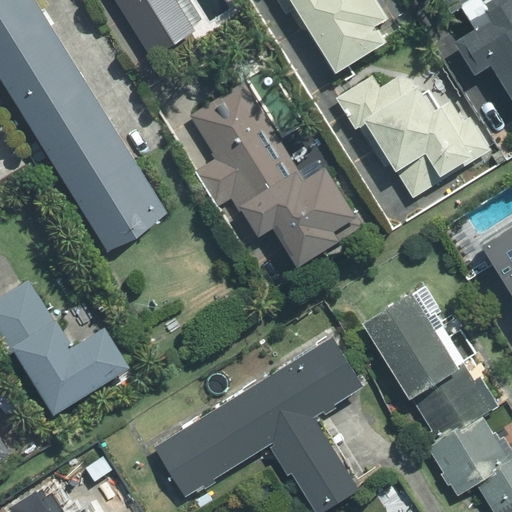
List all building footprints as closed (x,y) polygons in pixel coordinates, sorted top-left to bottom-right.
[(22,0),(0,0),(0,97),(97,257),(157,221),(22,0)] [(108,0),(144,58),(189,31),(170,0),(108,0)] [(277,0),(324,83),(396,43),(371,0),(277,0)] [(511,0),(434,0),(440,10),(456,0),(468,0),(482,22),(454,39),(471,67),(491,55),(511,90),(511,0)] [(410,52),(340,95),(396,184),(428,164),(439,182),(476,159),(410,52)] [(248,83),(182,119),(279,293),(377,239),(331,156),(299,174),(248,83)] [(511,220),(472,241),(511,317),(511,220)] [(431,271),(350,321),(458,495),(479,482),(496,511),(511,511),(511,455),(482,407),(506,392),(431,271)] [(27,280),(0,296),(0,340),(50,421),(132,370),(104,326),(69,348),(27,280)] [(367,389),(329,329),(147,444),(185,503),(269,450),(309,511),(327,511),(358,493),(313,423),(367,389)]
